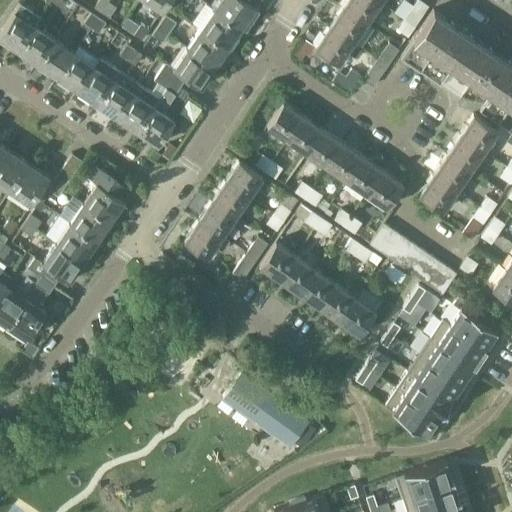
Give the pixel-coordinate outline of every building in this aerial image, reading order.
[(98,0),(94,6),(101,11),(109,0),(108,0),(98,0)] [(109,0),(101,11),(109,16),(116,6),(109,0)] [(147,0),(153,3),(149,10),(157,15),(167,0),(147,0)] [(216,0),(213,5),(242,25),(256,4),(253,3),(255,0),(216,0)] [(378,0),(346,0),(343,5),(366,21),(380,1),(378,0)] [(394,11),(404,18),(414,25),(428,4),(421,0),(416,0),(409,12),(399,5),(394,11)] [(0,31),(0,36),(18,49),(35,23),(36,24),(41,15),(20,1),(0,31)] [(213,5),(199,25),(228,45),(242,25),(213,5)] [(343,5),(329,25),(352,41),(366,21),(343,5)] [(400,56),(420,69),(453,21),(433,8),(400,56)] [(84,22),(91,27),(98,16),(91,11),(84,22)] [(165,14),(157,26),(168,33),(176,21),(165,14)] [(98,16),(91,27),(99,32),(106,21),(98,16)] [(414,25),(404,18),(398,28),(408,34),(414,25)] [(420,69),(439,83),(472,34),(453,21),(420,69)] [(141,22),(139,24),(135,22),(130,29),(134,31),(134,33),(141,38),(148,27),(141,22)] [(18,49),(38,62),(55,37),(36,24),(35,23),(18,49)] [(199,25),(186,45),(215,65),(228,45),(199,25)] [(352,41),(329,25),(315,45),(339,61),(345,51),(354,57),(361,48),(351,42),(352,41)] [(168,33),(157,26),(152,34),(163,41),(168,33)] [(459,96),(471,78),(491,47),(472,34),(439,83),(459,96)] [(38,62),(58,76),(75,50),(55,37),(38,62)] [(389,41),(376,59),(386,66),(399,48),(389,41)] [(119,54),(127,59),(134,48),(127,43),(119,54)] [(58,76),(78,89),(100,56),(99,56),(98,57),(79,44),(75,50),(58,76)] [(161,68),(173,76),(183,82),(187,76),(201,85),(215,65),(186,45),(173,65),(166,61),(161,68)] [(490,91),(511,61),(491,47),(471,78),(459,96),(483,101),(490,91)] [(134,48),(127,59),(134,64),(142,53),(134,48)] [(78,89),(98,103),(120,70),(100,56),(78,89)] [(386,66),(376,59),(363,77),(373,84),(386,66)] [(509,103),(507,106),(511,109),(511,61),(490,91),(509,103)] [(154,78),(166,86),(173,76),(161,68),(154,78)] [(98,103),(118,116),(140,83),(120,70),(98,103)] [(159,96),(137,129),(158,143),(175,118),(164,110),(183,82),(173,76),(166,86),(159,96)] [(118,116),(137,129),(159,96),(140,83),(118,116)] [(267,124),(287,137),(303,114),(283,100),(267,124)] [(511,109),(507,106),(496,122),(511,132),(511,109)] [(474,113),(460,133),(483,149),(497,129),(474,113)] [(287,137),(307,151),(323,128),(303,114),(287,137)] [(307,151),(327,165),(343,141),(323,128),(307,151)] [(460,133),(446,153),(469,169),(483,149),(460,133)] [(0,161),(10,147),(0,140),(0,161)] [(327,165),(347,178),(363,155),(343,141),(327,165)] [(0,161),(0,182),(10,189),(30,161),(10,147),(0,161)] [(83,160),(72,153),(59,173),(69,180),(83,160)] [(256,163),(266,170),(272,160),(262,153),(256,163)] [(446,153),(432,173),(456,189),(469,169),(446,153)] [(347,178),(367,192),(383,168),(363,155),(347,178)] [(239,158),(225,179),(249,195),(263,174),(239,158)] [(282,167),(272,160),(266,170),(276,177),(282,167)] [(30,161),(10,189),(30,203),(50,175),(30,161)] [(96,179),(82,199),(112,219),(126,199),(111,189),(118,179),(97,165),(90,175),(96,179)] [(511,178),(511,168),(506,165),(499,175),(510,182),(511,178)] [(383,168),(367,192),(387,206),(403,182),(383,168)] [(59,173),(54,180),(64,187),(69,180),(59,173)] [(456,189),(432,173),(418,193),(442,209),(456,189)] [(225,179),(212,199),(235,215),(249,195),(225,179)] [(295,190),(305,197),(312,186),(302,179),(295,190)] [(64,187),(54,180),(48,188),(59,195),(64,187)] [(312,186),(305,197),(315,204),(322,193),(312,186)] [(112,219),(82,199),(73,193),(71,197),(60,213),(69,219),(98,239),(112,219)] [(486,194),(479,205),(489,212),(497,201),(486,194)] [(212,199),(198,219),(222,234),(235,215),(212,199)] [(58,212),(39,200),(35,207),(53,219),(58,212)] [(280,201),(273,212),(283,219),(290,208),(280,201)] [(489,212),(479,205),(472,215),(482,222),(489,212)] [(334,218),(344,225),(352,214),(342,207),(334,218)] [(304,220),(314,227),(322,215),(311,209),(304,220)] [(31,212),(25,220),(36,227),(42,220),(31,212)] [(283,219),(273,212),(266,222),(276,229),(283,219)] [(98,239),(69,219),(60,213),(47,232),(46,233),(55,239),(85,259),(98,239)] [(352,214),(344,225),(354,232),(362,221),(352,214)] [(322,215),(314,227),(325,233),(332,222),(322,215)] [(495,215),(488,225),(498,231),(505,222),(495,215)] [(2,227),(11,232),(18,222),(9,216),(2,227)] [(198,219),(185,239),(208,255),(215,244),(222,249),(224,250),(230,240),(222,234),(198,219)] [(36,227),(25,220),(20,228),(31,235),(36,227)] [(369,241),(387,254),(402,233),(383,221),(369,241)] [(498,231),(488,225),(481,234),(491,241),(498,231)] [(387,254),(406,266),(420,246),(402,233),(387,254)] [(255,260),(268,242),(258,235),(245,254),(255,260)] [(344,247),(354,253),(361,243),(351,236),(344,247)] [(29,265),(40,273),(50,279),(56,270),(71,279),(85,259),(55,239),(42,259),(35,255),(29,265)] [(260,264),(280,277),(296,254),(276,240),(260,264)] [(4,241),(0,246),(0,255),(3,257),(11,246),(4,241)] [(361,243),(354,253),(365,260),(372,250),(361,243)] [(406,266),(424,279),(438,258),(420,246),(406,266)] [(245,254),(233,272),(243,279),(255,260),(245,254)] [(280,277),(300,291),(316,268),(296,254),(280,277)] [(460,265),(470,271),(477,261),(467,254),(460,265)] [(424,279),(433,285),(447,264),(438,258),(424,279)] [(384,274),(395,281),(402,270),(391,263),(384,274)] [(447,264),(433,285),(442,291),(456,270),(447,264)] [(0,289),(0,318),(6,323),(26,294),(27,295),(34,284),(33,284),(40,273),(29,265),(23,273),(27,275),(18,289),(6,281),(0,289)] [(511,270),(505,266),(491,286),(511,300),(511,270)] [(0,289),(6,281),(10,274),(2,268),(0,271),(0,289)] [(300,291),(319,305),(336,282),(316,268),(300,291)] [(33,284),(34,284),(48,294),(55,283),(50,279),(40,273),(33,284)] [(319,305),(339,319),(356,295),(336,282),(319,305)] [(417,299),(425,288),(418,283),(410,295),(417,299)] [(26,294),(6,323),(27,337),(46,308),(27,295),(26,294)] [(356,295),(339,319),(359,333),(375,309),(356,295)] [(417,299),(410,295),(402,307),(409,311),(417,299)] [(449,322),(441,316),(441,317),(485,347),(496,330),(497,329),(460,305),(460,306),(449,322)] [(441,317),(429,334),(474,364),(485,347),(441,317)] [(394,335),(400,325),(393,320),(387,330),(394,335)] [(394,335),(387,330),(380,341),(387,345),(394,335)] [(418,351),(462,381),(473,364),(474,364),(429,334),(418,351)] [(451,397),(462,381),(418,351),(407,368),(451,398),(452,397),(451,397)] [(363,366),(370,371),(378,359),(371,354),(363,366)] [(370,371),(363,366),(355,378),(362,383),(370,371)] [(440,415),(451,398),(407,368),(396,386),(440,415)] [(222,396),(289,445),(308,419),(242,370),(222,396)] [(439,416),(440,415),(396,386),(384,404),(400,414),(398,417),(411,426),(413,423),(428,433),(428,432),(439,415),(439,416)] [(402,496),(452,479),(445,458),(395,474),(402,496)] [(452,479),(402,496),(407,511),(421,511),(459,500),(452,479)] [(358,494),(354,483),(346,485),(350,497),(358,494)] [(304,495),(289,500),(290,503),(274,509),(274,511),(328,511),(331,511),(324,492),(305,498),(304,495)] [(369,507),(377,504),(373,492),(365,495),(369,507)] [(462,511),(459,500),(421,511),(462,511)]
